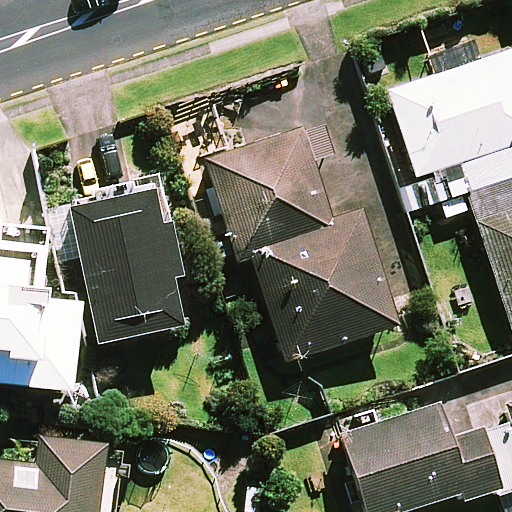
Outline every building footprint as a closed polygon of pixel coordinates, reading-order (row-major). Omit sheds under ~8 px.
[(511,339),(511,54),(510,49),(385,91),(415,181),(397,187),(405,211),(438,200),(444,217),(469,209),(511,339)] [(323,214),(296,130),(202,160),(235,261),(249,257),(281,360),(390,325),(351,205),(323,214)] [(91,341),(178,326),(170,277),(178,276),(160,173),(88,186),(89,195),(67,199),(69,205),(42,210),(45,228),(0,223),(0,381),(64,388),(71,318),(87,315),(91,341)] [(511,393),(498,398),(511,442),(511,393)] [(493,490),(473,424),(441,433),(432,401),(375,418),(373,411),(335,422),(361,511),(396,511),(457,494),(458,500),(493,490)] [(0,511),(105,511),(111,462),(102,461),(104,442),(34,436),(31,462),(0,459),(0,511)]
